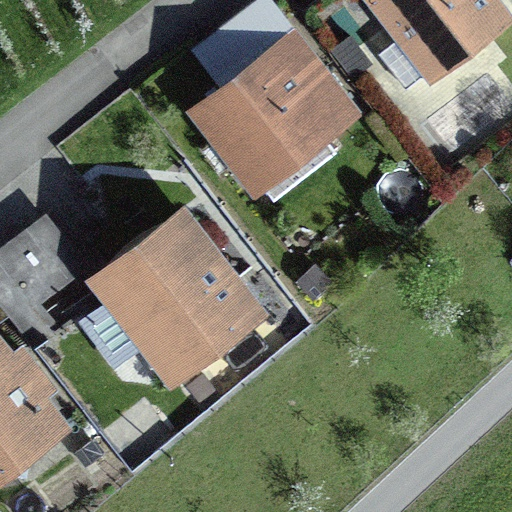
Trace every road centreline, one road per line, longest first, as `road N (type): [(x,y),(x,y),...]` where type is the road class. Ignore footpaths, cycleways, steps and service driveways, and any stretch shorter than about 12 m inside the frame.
road 1 (residential): [(0,148),(199,0)]
road 2 (residential): [(374,511),(511,383)]
